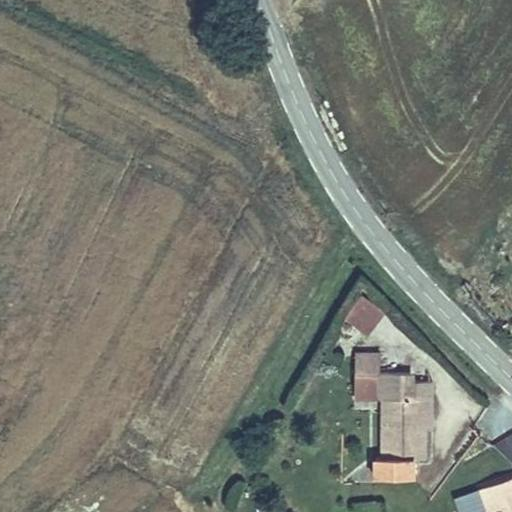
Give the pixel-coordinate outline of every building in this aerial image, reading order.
[(369,337),(382,315),(366,305),(353,327),(369,337)] [(398,360),(373,360),(373,380),(391,381),(390,405),(391,405),(391,468),(381,469),(382,487),(420,487),(420,468),(430,468),(431,439),(431,405),(442,404),(442,389),(428,388),(428,380),(398,379),(398,360)] [(442,438),(442,404),(431,405),(431,439),(442,438)] [(511,511),(511,491),(489,500),(493,511),(511,511)] [(493,511),(489,500),(467,508),(468,511),(493,511)]
